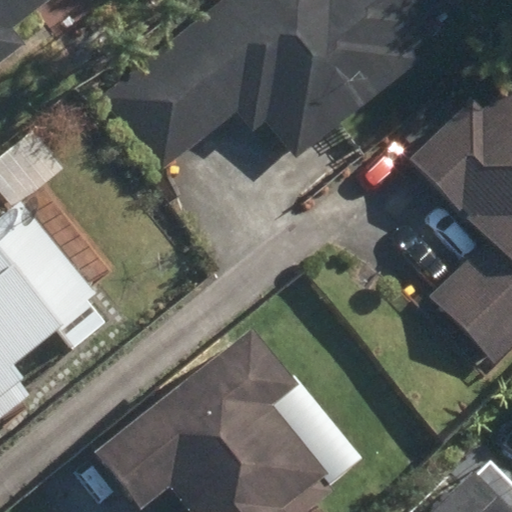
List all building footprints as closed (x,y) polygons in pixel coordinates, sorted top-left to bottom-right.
[(0,0),(0,57),(28,36),(18,23),(48,0),(0,0)] [(267,118),(297,155),(422,55),(414,46),(445,22),(435,10),(448,0),(223,0),(109,92),(166,163),(238,106),(255,127),(267,118)] [(433,295),(496,360),(511,344),(511,81),(484,108),(474,97),(413,157),(492,239),(433,295)] [(23,194),(0,212),(0,412),(31,388),(18,372),(26,365),(16,353),(98,288),(23,194)] [(257,318),(98,444),(143,499),(172,476),(195,505),(186,511),(294,511),(283,498),(328,463),(274,396),(301,374),(257,318)] [(511,511),(511,499),(478,465),(429,511),(511,511)]
